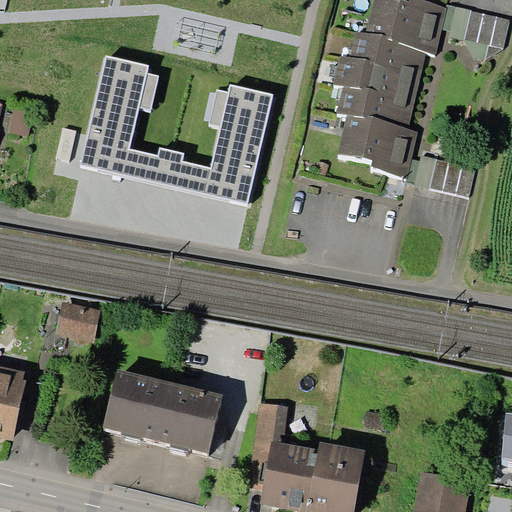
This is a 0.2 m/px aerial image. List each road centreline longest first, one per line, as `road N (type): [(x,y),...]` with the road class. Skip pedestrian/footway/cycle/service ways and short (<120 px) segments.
road 1 (residential): [(0,213),(511,303)]
road 2 (primary): [(122,511),(0,482)]
